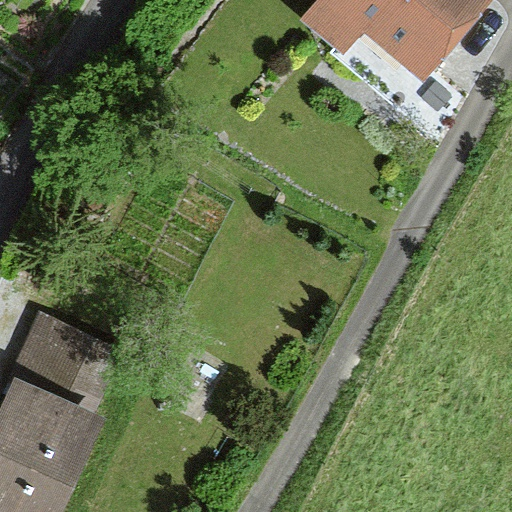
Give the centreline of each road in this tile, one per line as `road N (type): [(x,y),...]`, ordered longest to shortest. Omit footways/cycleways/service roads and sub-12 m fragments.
road 1 (track): [(256,511),(511,48)]
road 2 (tertiary): [(0,210),(115,0)]
